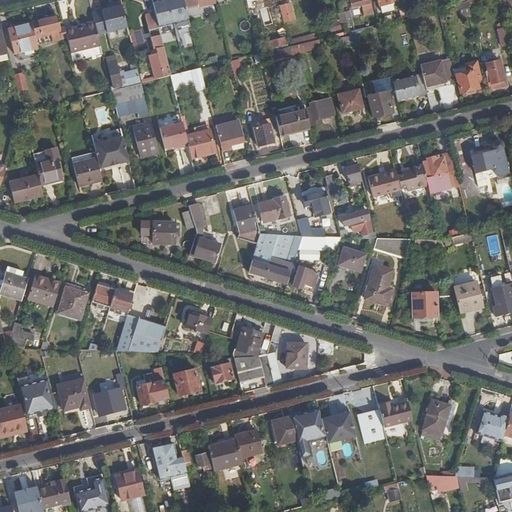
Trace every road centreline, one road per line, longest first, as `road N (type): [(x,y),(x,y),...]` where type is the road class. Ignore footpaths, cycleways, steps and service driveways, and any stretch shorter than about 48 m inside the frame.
road 1 (residential): [(12,230),(511,107)]
road 2 (residential): [(0,465),(432,357)]
road 3 (residential): [(12,230),(432,357)]
